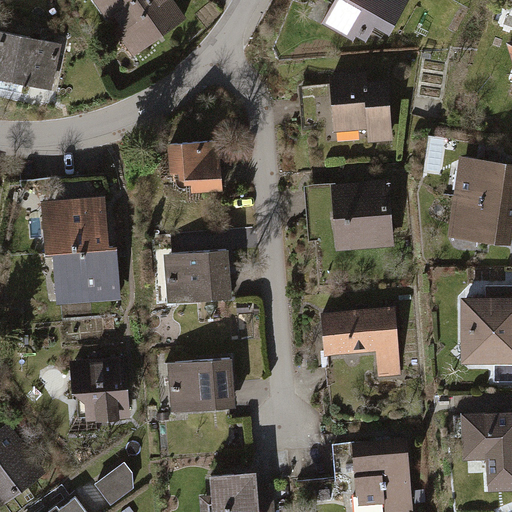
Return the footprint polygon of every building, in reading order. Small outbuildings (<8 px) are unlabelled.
[(118,21),(146,0),(93,0),(107,18),(113,13),(118,21)] [(186,16),(175,0),(146,0),(118,21),(123,28),(116,32),(132,54),(186,16)] [(407,0),(332,0),(321,21),(353,39),(356,34),(365,39),(374,23),(389,32),(407,0)] [(63,45),(0,31),(0,79),(54,91),(63,45)] [(366,69),(328,72),(333,130),(367,128),(368,141),(392,139),(387,77),(367,79),(366,69)] [(222,144),(169,149),(172,184),(192,182),(193,196),(226,193),(222,144)] [(511,163),(463,155),(449,231),(507,242),(511,212),(511,163)] [(389,177),(331,182),(336,249),(394,245),(389,177)] [(51,249),(108,244),(104,194),(40,199),(44,250),(51,249)] [(116,244),(108,244),(51,249),(56,303),(121,297),(116,244)] [(231,295),(227,247),(163,252),(167,300),(231,295)] [(511,294),(461,295),(461,361),(511,360),(511,294)] [(396,304),(320,309),(323,352),(376,349),(378,377),(401,375),(396,304)] [(125,355),(68,359),(70,389),(84,400),(85,420),(130,416),(125,355)] [(231,355),(167,361),(171,410),(235,404),(231,355)] [(511,408),(461,410),(463,459),(486,458),(488,490),(511,488),(511,408)] [(0,502),(45,470),(8,419),(0,425),(0,502)] [(408,447),(352,451),(356,494),(353,494),(354,511),(399,511),(413,511),(408,447)] [(124,460),(94,482),(110,503),(133,486),(132,470),(124,460)] [(255,468),(209,472),(210,494),(199,495),(200,511),(275,511),(273,485),(257,486),(255,468)] [(81,511),(72,498),(52,511),(81,511)]
